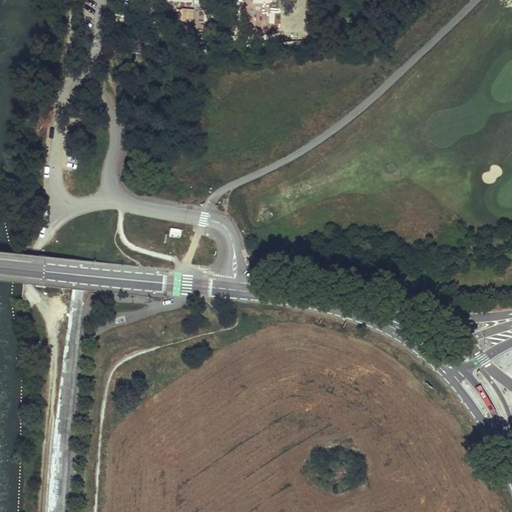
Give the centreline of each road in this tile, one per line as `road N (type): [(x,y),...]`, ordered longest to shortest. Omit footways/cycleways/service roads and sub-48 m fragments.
road 1 (secondary): [(359,311),(242,290),(0,268)]
road 2 (tertiary): [(511,316),(359,311)]
